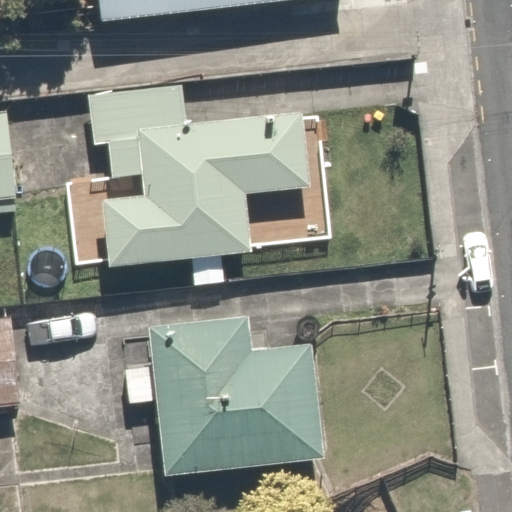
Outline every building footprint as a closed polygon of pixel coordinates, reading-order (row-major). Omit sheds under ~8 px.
[(340,0),(101,0),(106,45),(343,21),(340,0)] [(97,200),(105,267),(181,258),(185,288),(213,285),(210,258),(246,254),(241,210),(261,208),(259,193),(306,188),(297,114),(183,128),(178,87),(86,97),(91,143),(105,142),(109,176),(139,172),(141,195),(97,200)] [(4,113),(0,112),(0,212),(12,211),(4,113)] [(244,314),(143,325),(159,476),(322,458),(309,342),(248,349),(244,314)] [(11,321),(0,321),(0,404),(17,403),(11,321)]
